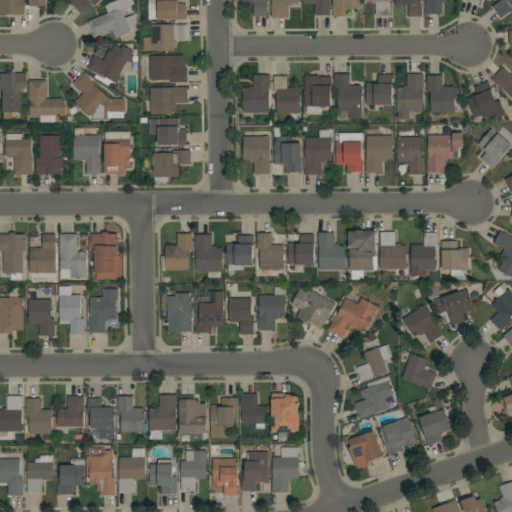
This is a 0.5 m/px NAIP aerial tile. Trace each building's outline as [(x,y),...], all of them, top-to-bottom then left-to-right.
[(0,0),(22,0),(22,3),(25,3),(25,5),(22,5),(23,15),(10,16),(10,15),(0,15),(0,0)] [(100,0),(95,7),(91,3),(82,14),(73,6),(73,7),(68,3),(69,2),(66,0),(100,0)] [(108,13),(105,6),(108,4),(118,0),(133,0),(135,4),(130,6),(131,7),(122,11),(125,18),(135,14),(136,30),(130,31),(131,32),(115,39),(112,30),(95,38),(88,21),(108,13)] [(178,0),(179,4),(186,4),(187,20),(157,20),(149,20),(148,0),(178,0)] [(267,0),(267,17),(254,17),(254,5),(241,5),(241,0),(267,0)] [(298,0),(299,3),(292,3),(292,6),(288,6),(289,18),(271,18),(271,4),(272,4),(272,0),(298,0)] [(330,0),(330,15),(315,16),(315,4),(303,4),(303,0),(330,0)] [(360,0),(360,9),(349,9),(349,17),(333,17),(333,7),(333,0),(360,0)] [(376,16),(376,4),(371,4),(371,2),(364,2),(364,0),(390,0),(390,15),(376,16)] [(421,0),(421,17),(408,17),(408,5),(395,5),(395,0),(421,0)] [(452,0),(453,1),(447,1),(447,3),(442,3),(442,14),(425,14),(425,1),(426,1),(426,0),(452,0)] [(511,0),(511,13),(510,11),(500,18),(492,7),(501,0),(511,0)] [(188,25),(188,40),(177,40),(177,45),(174,45),(173,51),(151,51),(151,25),(188,25)] [(130,62),(127,61),(116,83),(101,75),(87,68),(94,55),(103,60),(109,50),(111,51),(114,46),(116,47),(116,46),(122,48),(123,46),(133,51),(131,56),(133,57),(130,62)] [(175,68),(187,68),(187,83),(170,83),(170,80),(150,80),(150,56),(175,56),(175,68)] [(503,67),(511,75),(511,74),(511,98),(502,89),(491,79),(503,67)] [(24,90),(20,90),(21,112),(20,112),(20,119),(2,120),(2,113),(1,112),(1,90),(0,90),(0,74),(6,74),(6,72),(13,72),(13,74),(24,73),(24,90)] [(82,73),(94,83),(94,84),(110,99),(124,99),(124,112),(108,112),(108,119),(91,119),(89,117),(89,116),(75,102),(83,93),(73,84),(82,73)] [(350,74),(350,86),(361,86),(361,92),(362,109),(362,119),(341,119),(341,112),(338,112),(338,93),(334,93),(334,74),(350,74)] [(424,88),(423,88),(423,111),(410,112),(410,119),(398,119),(398,112),(397,112),(397,88),(404,88),(404,86),(407,86),(407,74),(423,74),(424,88)] [(270,75),(270,89),(269,89),(269,112),(243,113),(243,89),(249,89),(249,87),(253,87),(253,75),(270,75)] [(366,84),(374,84),(374,85),(378,85),(378,75),(392,75),(392,105),(375,105),(366,105),(366,84)] [(276,93),(274,93),(274,76),(287,76),(287,88),(300,88),(300,102),(301,102),(301,106),(300,106),(300,113),(276,113),(276,93)] [(431,113),(430,92),(427,92),(427,76),(443,76),(443,87),(454,87),(455,112),(431,113)] [(332,87),(331,87),(331,107),(319,107),(319,113),(307,113),(307,107),(305,107),(305,85),(312,85),(312,87),(316,87),(316,77),(332,77),(332,87)] [(46,80),(47,99),(62,99),(62,103),(64,103),(64,107),(66,107),(66,116),(55,116),(55,123),(40,123),(40,116),(30,116),(29,81),(46,80)] [(490,118),(489,116),(483,119),(482,116),(475,119),(466,99),(477,94),(474,87),(488,81),(492,90),(490,91),(495,103),(499,101),(505,114),(497,118),(496,116),(490,118)] [(150,88),(175,88),(175,87),(188,87),(188,103),(176,103),(177,108),(174,108),(175,114),(151,115),(150,88)] [(187,146),(177,146),(177,145),(158,145),(158,135),(149,135),(149,119),(179,118),(179,130),(187,130),(187,146)] [(87,174),(86,160),(74,160),(74,136),(75,136),(74,128),(84,128),(84,136),(100,135),(100,158),(101,158),(101,174),(87,174)] [(427,172),(427,159),(428,159),(428,135),(441,135),(441,129),(453,129),(453,133),(463,133),(463,144),(462,144),(462,148),(459,148),(459,152),(458,152),(458,159),(447,159),(447,162),(444,161),(444,172),(427,172)] [(492,129),(498,135),(502,130),(511,139),(511,141),(510,144),(511,146),(498,160),(499,161),(493,168),(481,158),(486,152),(478,145),(492,129)] [(319,138),(319,130),(330,130),(330,138),(331,138),(331,161),(325,161),(325,163),(321,163),(321,175),(305,175),(305,138),(319,138)] [(130,132),(130,139),(131,139),(131,166),(130,167),(125,167),(125,169),(121,169),(121,174),(105,174),(105,139),(106,139),(105,132),(130,132)] [(414,132),(414,137),(421,137),(421,158),(424,158),(424,175),(409,175),(409,163),(397,163),(397,137),(400,137),(400,132),(414,132)] [(347,172),(347,165),(336,165),(336,143),(339,143),(339,133),(351,133),(351,143),(362,143),(362,162),(363,162),(363,172),(347,172)] [(15,175),(15,157),(5,157),(5,140),(6,140),(6,134),(22,134),(22,140),(32,140),(32,155),(33,155),(33,175),(15,175)] [(60,136),(60,158),(63,158),(63,175),(36,175),(36,158),(40,158),(40,136),(60,136)] [(387,159),(387,162),(383,162),(383,173),(366,173),(366,160),(367,160),(367,136),(393,136),(393,159),(387,159)] [(270,137),(270,160),(270,174),(254,174),(254,163),(249,163),(249,161),(243,161),(243,137),(270,137)] [(274,144),(280,144),(280,137),(292,137),(292,144),(301,144),(301,162),(302,162),(302,173),(285,173),(285,165),(274,165),(274,144)] [(191,164),(178,164),(179,177),(168,177),(168,182),(155,182),(154,177),(153,177),(153,165),(152,165),(152,156),(153,156),(153,154),(173,153),(173,151),(190,150),(191,164)] [(356,232),(356,230),(364,230),(364,231),(376,231),(376,253),(373,253),(374,270),(363,271),(363,280),(351,280),(351,271),(350,271),(349,232),(356,232)] [(511,237),(511,277),(507,275),(507,276),(504,274),(498,270),(502,262),(498,260),(504,249),(493,244),(500,231),(511,237)] [(395,232),(395,244),(401,244),(401,246),(406,246),(407,269),(406,269),(406,276),(395,276),(394,269),(381,270),(380,246),(381,246),(380,232),(395,232)] [(3,252),(0,252),(0,235),(10,235),(10,233),(17,233),(17,235),(26,235),(26,251),(23,251),(23,273),(22,273),(22,280),(11,280),(10,274),(3,274),(3,252)] [(91,234),(102,234),(102,233),(108,233),(109,234),(118,234),(118,256),(121,256),(121,280),(97,280),(96,273),(95,273),(95,251),(91,251),(91,234)] [(192,250),(189,250),(189,271),(165,271),(165,246),(177,246),(177,233),(192,233),(192,250)] [(272,233),(272,245),(283,245),(284,255),(286,255),(286,264),(284,264),(284,270),(260,270),(260,250),(257,250),(257,233),(272,233)] [(335,233),(335,244),(339,244),(339,246),(345,246),(345,270),(319,270),(319,246),(318,246),(318,233),(335,233)] [(424,245),(424,233),(437,233),(437,250),(435,250),(435,270),(423,270),(423,277),(411,277),(411,245),(424,245)] [(56,234),(56,273),(30,273),(30,249),(43,249),(43,234),(56,234)] [(77,234),(78,253),(80,253),(80,252),(84,252),(84,253),(87,252),(87,278),(61,279),(61,255),(60,255),(60,234),(77,234)] [(212,235),(212,246),(216,246),(216,248),(222,248),(222,272),(196,272),(196,249),(195,249),(195,235),(212,235)] [(315,235),(315,265),(304,265),(304,273),(288,273),(288,243),(300,243),(300,235),(315,235)] [(254,236),(254,246),(253,246),(253,265),(227,265),(227,244),(238,244),(238,236),(254,236)] [(457,241),(457,249),(468,248),(469,270),(464,270),(464,276),(451,276),(451,270),(442,270),(442,241),(457,241)] [(71,286),(71,295),(81,295),(81,319),(85,319),(85,335),(70,335),(70,324),(60,324),(59,287),(71,286)] [(312,292),(312,291),(336,304),(323,327),(322,327),(321,330),(310,324),(310,325),(303,321),(297,317),(301,309),(299,309),(298,309),(295,308),(294,306),(291,304),(299,290),(300,291),(302,286),(312,292)] [(274,287),(284,287),(284,295),(285,295),(285,317),(278,317),(278,319),(275,320),(275,331),(271,331),(258,331),(258,317),(259,317),(259,295),(274,295),(274,287)] [(103,298),(103,289),(118,289),(118,301),(116,301),(116,319),(112,319),(112,320),(109,320),(109,321),(106,321),(106,333),(89,333),(89,319),(90,319),(90,298),(103,298)] [(474,310),(463,314),(465,321),(452,326),(447,312),(438,315),(434,300),(467,289),(474,310)] [(511,315),(510,317),(511,319),(511,321),(501,332),(490,320),(498,313),(491,306),(509,289),(511,292),(511,315)] [(196,304),(199,304),(209,304),(209,292),(223,291),(223,305),(223,325),(219,325),(219,327),(212,327),(212,333),(197,333),(196,304)] [(176,293),(190,293),(190,305),(192,305),(192,318),(193,318),(193,325),(193,332),(181,332),(181,333),(175,333),(175,330),(174,330),(174,331),(171,331),(170,330),(168,330),(167,310),(162,310),(162,297),(168,297),(167,296),(176,296),(176,293)] [(0,298),(23,298),(23,311),(24,311),(24,330),(13,330),(13,333),(0,333),(0,298)] [(251,298),(251,317),(254,317),(254,334),(240,335),(240,322),(229,322),(229,298),(251,298)] [(358,305),(361,298),(378,307),(364,333),(354,327),(351,332),(347,330),(343,338),(328,330),(335,317),(346,298),(358,305)] [(51,300),(51,319),(55,319),(55,336),(40,336),(39,324),(29,324),(29,311),(26,311),(26,306),(29,306),(29,300),(51,300)] [(424,334),(421,336),(420,334),(414,337),(403,319),(405,318),(402,313),(411,308),(413,312),(425,305),(437,323),(443,332),(442,335),(430,343),(424,334)] [(511,346),(503,336),(511,328),(511,346)] [(387,345),(392,357),(383,360),(387,373),(373,377),(361,381),(356,368),(367,364),(363,353),(387,345)] [(436,373),(431,389),(402,378),(411,353),(428,359),(424,369),(436,373)] [(391,396),(392,398),(385,400),(388,409),(378,412),(379,413),(360,420),(354,404),(366,400),(365,398),(363,399),(360,390),(363,389),(368,388),(367,384),(387,377),(393,395),(391,396)] [(258,394),(258,406),(268,406),(268,424),(265,424),(265,429),(256,429),(256,424),(242,425),(242,409),(241,409),(240,394),(258,394)] [(511,416),(507,418),(500,399),(511,394),(511,416)] [(176,395),(176,409),(175,409),(176,430),(161,430),(162,438),(150,438),(150,430),(150,431),(149,409),(156,409),(156,407),(160,407),(160,395),(176,395)] [(286,395),(287,407),(297,407),(297,415),(303,415),(303,426),(297,426),(298,431),(275,431),(274,412),(272,412),(271,395),(286,395)] [(0,410),(3,410),(3,408),(7,408),(7,396),(22,396),(22,431),(13,431),(13,440),(0,440),(0,410)] [(68,409),(67,396),(84,396),(84,412),(83,412),(83,427),(57,427),(57,409),(68,409)] [(133,396),(133,408),(144,408),(144,432),(121,432),(121,429),(119,429),(119,422),(121,422),(121,413),(118,413),(118,397),(133,396)] [(41,398),(41,410),(51,410),(52,434),(29,434),(29,415),(26,415),(26,399),(41,398)] [(102,398),(102,407),(114,407),(114,429),(112,429),(112,436),(100,436),(99,429),(91,429),(91,417),(88,417),(88,399),(102,398)] [(238,398),(238,415),(235,415),(235,427),(227,427),(227,439),(211,439),(211,428),(211,406),(222,406),(222,398),(238,398)] [(200,404),(207,404),(207,419),(206,419),(206,433),(202,433),(203,441),(190,442),(189,433),(180,433),(179,400),(196,400),(200,400),(200,404)] [(444,409),(451,430),(440,434),(443,441),(428,446),(419,418),(444,409)] [(416,442),(414,443),(414,444),(407,446),(407,445),(401,447),(402,449),(403,448),(403,450),(389,455),(380,429),(383,428),(382,426),(408,417),(416,442)] [(375,431),(383,457),(382,457),(383,459),(370,464),(371,465),(357,470),(349,448),(351,447),(349,440),(375,431)] [(105,448),(105,451),(112,450),(112,478),(115,478),(116,495),(100,495),(100,492),(97,492),(97,484),(89,484),(89,482),(86,482),(86,476),(88,476),(88,471),(89,471),(89,465),(90,465),(90,449),(105,448)] [(132,457),(132,449),(144,448),(145,457),(145,479),(138,479),(138,481),(134,481),(134,493),(120,493),(119,479),(119,458),(132,457)] [(298,448),(298,457),(299,457),(299,479),(292,479),(292,481),(289,481),(289,493),(272,493),(272,479),(273,479),(273,457),(282,457),(281,448),(298,448)] [(186,451),(206,451),(207,479),(195,479),(195,491),(181,491),(181,478),(180,478),(180,461),(186,461),(186,451)] [(268,482),(256,482),(256,491),(242,491),(242,473),(245,473),(245,461),(248,461),(248,452),(268,452),(268,482)] [(35,463),(35,459),(40,458),(40,455),(52,455),(53,462),(53,480),(42,480),(42,492),(28,493),(27,463),(35,463)] [(0,459),(20,459),(20,478),(23,478),(23,496),(8,496),(8,484),(0,484),(0,459)] [(57,495),(57,478),(61,478),(61,465),(71,465),(71,459),(83,459),(83,465),(84,465),(84,486),(72,486),(73,494),(57,495)] [(235,459),(235,462),(238,462),(238,469),(238,495),(224,495),(223,487),(213,487),(212,459),(235,459)] [(172,460),(172,464),(173,464),(173,477),(177,477),(177,494),(161,494),(161,486),(150,486),(149,465),(158,465),(158,460),(172,460)] [(503,497),(499,487),(511,482),(511,511),(496,511),(493,503),(500,500),(500,498),(503,497)] [(475,496),(477,501),(481,499),(484,507),(485,507),(487,511),(492,511),(464,511),(461,501),(475,496)] [(460,511),(433,511),(432,509),(444,505),(443,503),(456,499),(460,511)]
